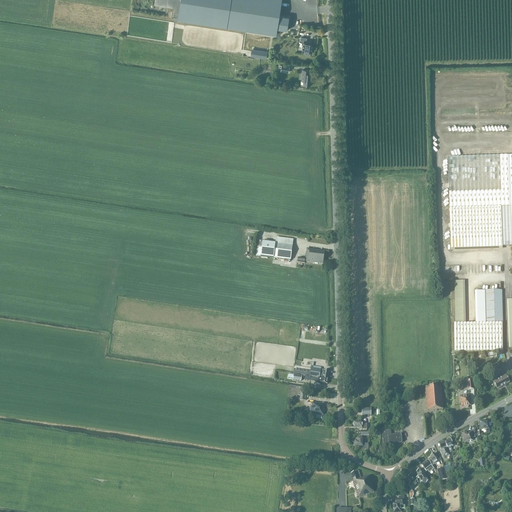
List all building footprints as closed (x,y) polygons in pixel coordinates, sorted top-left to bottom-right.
[(180,0),(178,20),(276,35),(277,29),(287,30),(289,17),(279,16),(281,0),(180,0)] [(306,41),(307,38),(301,38),(300,41),(304,41),(302,52),(306,53),(305,54),(309,55),(310,54),(311,49),(312,50),(312,46),(311,46),(312,42),(306,41)] [(252,50),(251,57),(266,59),(267,53),(252,50)] [(303,85),(311,86),(311,79),(311,74),(310,74),(310,70),(303,70),(302,81),(304,81),(303,85)] [(511,155),(448,158),(451,243),(502,241),(502,246),(511,245),(511,155)] [(293,246),(263,242),(261,256),(291,260),(293,246)] [(297,262),(305,263),(305,261),(323,264),(324,250),(307,247),(305,259),(298,258),(297,262)] [(454,281),(455,320),(465,320),(464,281),(454,281)] [(503,323),(502,290),(485,291),(486,323),(503,323)] [(455,324),(454,324),(454,352),(503,351),(502,323),(486,323),(477,323),(463,324),(455,324)] [(496,367),(491,370),(497,380),(493,382),(497,390),(509,383),(505,376),(502,377),(501,375),(503,374),(500,369),(498,370),(496,367)] [(311,368),(310,377),(322,378),(328,380),(329,371),(311,368)] [(425,387),(426,411),(443,409),(442,386),(425,387)] [(468,407),(468,406),(471,406),(470,395),(459,396),(461,408),(468,407)] [(311,415),(323,416),(324,404),(313,403),(313,406),(311,406),(311,410),(311,415)] [(488,420),(480,421),(481,429),(486,429),(487,433),(490,433),(489,423),(491,422),(491,419),(488,419),(488,420)] [(395,443),(402,443),(401,434),(388,436),(388,430),(381,431),(382,440),(383,439),(384,449),(396,448),(395,443)] [(469,441),(473,441),(473,438),(475,438),(474,431),(468,431),(468,432),(466,433),(466,434),(462,434),(463,442),(469,442),(469,441)] [(360,449),(363,449),(363,451),(369,451),(369,444),(363,444),(363,438),(357,438),(357,442),(355,442),(355,448),(360,447),(360,449)] [(450,455),(449,453),(447,448),(448,447),(445,441),(439,444),(442,450),(440,451),(444,458),(450,455)] [(431,458),(428,460),(432,466),(439,461),(437,459),(438,458),(434,454),(430,456),(431,458)] [(421,465),(426,471),(428,470),(429,472),(434,469),(432,466),(428,460),(421,465)] [(438,473),(440,481),(447,479),(443,468),(437,470),(438,473)] [(416,472),(419,476),(416,478),(422,486),(424,483),(425,484),(426,483),(430,480),(420,469),(416,472)] [(359,471),(351,474),(357,493),(358,492),(359,497),(374,492),(369,476),(361,479),(359,471)] [(407,478),(412,483),(411,484),(408,486),(411,490),(418,484),(416,480),(412,474),(407,478)] [(395,503),(393,504),(393,511),(401,511),(401,509),(405,509),(404,505),(405,505),(404,497),(399,497),(400,500),(395,500),(395,503)]
